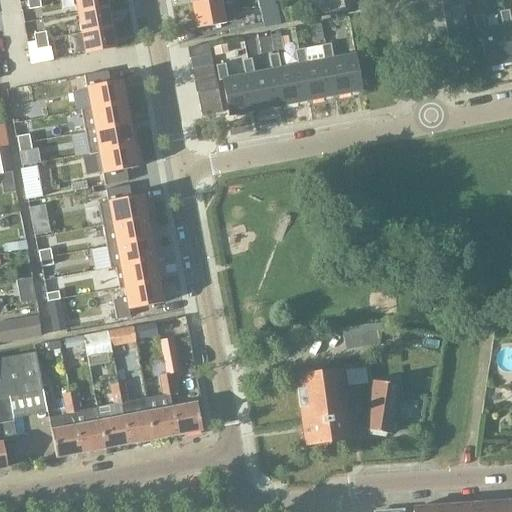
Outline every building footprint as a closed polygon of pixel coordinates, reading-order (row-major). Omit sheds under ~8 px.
[(105,0),(73,0),(77,16),(107,10),(105,0)] [(234,22),(232,11),(223,13),(220,0),(210,0),(192,4),(196,30),(234,22)] [(256,0),(258,8),(274,5),(273,0),(256,0)] [(322,0),(325,10),(359,3),(358,0),(322,0)] [(440,0),(443,11),(463,7),(468,6),(466,0),(440,0)] [(39,2),(27,4),(29,12),(41,10),(39,2)] [(445,21),(465,18),(463,7),(443,11),(445,21)] [(107,10),(77,16),(81,36),(111,30),(108,12),(107,10)] [(511,24),(510,25),(507,11),(499,13),(502,26),(506,26),(511,54),(511,24)] [(511,54),(506,26),(502,26),(484,30),(481,16),(473,18),(476,31),(480,30),(487,67),(511,62),(511,54)] [(447,32),(467,28),(465,18),(445,21),(447,32)] [(449,43),(470,39),(467,28),(447,32),(449,43)] [(111,30),(81,36),(84,57),(115,51),(113,43),(111,30)] [(45,34),(33,37),(35,44),(47,42),(45,34)] [(449,43),(451,53),(472,50),(470,39),(449,43)] [(47,42),(35,44),(36,52),(48,50),(47,42)] [(210,55),(208,44),(186,48),(189,59),(210,55)] [(328,58),(335,96),(361,91),(354,53),(331,58),(329,44),(320,46),(323,59),(328,58)] [(328,58),(323,59),(305,63),(302,49),(294,51),(297,64),(302,64),(309,101),(335,96),(328,58)] [(191,70),(212,66),(210,55),(189,59),(191,70)] [(302,64),(297,64),(278,68),(276,55),(268,56),(271,70),(275,69),(283,106),(309,101),(302,64)] [(275,69),(271,70),(252,73),(250,60),(241,61),(244,75),(249,74),(256,111),(283,106),(275,69)] [(249,74),(244,75),(226,78),(224,65),(216,66),(219,80),(222,80),(229,116),(256,111),(249,74)] [(212,66),(191,70),(193,81),(214,77),(212,66)] [(107,71),(83,76),(90,108),(125,102),(121,81),(109,83),(107,71)] [(214,78),(193,82),(196,93),(216,89),(214,78)] [(217,89),(197,93),(201,117),(221,113),(217,89)] [(125,102),(90,108),(80,110),(84,131),(129,123),(125,102)] [(129,123),(84,131),(88,155),(98,153),(98,151),(133,144),(129,123)] [(28,135),(16,137),(18,145),(29,143),(28,135)] [(29,143),(18,145),(19,153),(31,151),(29,143)] [(133,144),(98,151),(98,153),(104,186),(127,181),(125,170),(137,167),(133,144)] [(0,149),(0,173),(10,172),(6,148),(0,149)] [(128,186),(105,190),(107,202),(98,203),(102,226),(147,217),(143,195),(130,198),(128,186)] [(147,217),(102,226),(106,247),(115,245),(150,239),(147,217)] [(41,245),(47,229),(34,225),(28,240),(41,245)] [(150,239),(115,245),(106,247),(110,269),(115,268),(114,267),(154,260),(150,239)] [(50,249),(38,251),(39,259),(51,257),(50,249)] [(12,258),(15,281),(28,280),(25,256),(12,258)] [(51,257),(39,259),(41,267),(52,265),(51,257)] [(154,260),(114,267),(115,268),(118,290),(123,289),(123,288),(158,281),(154,260)] [(158,281),(123,288),(123,289),(125,298),(112,300),(115,320),(129,318),(128,310),(162,303),(158,281)] [(57,292),(46,294),(47,302),(59,300),(57,292)] [(88,330),(105,328),(102,303),(85,305),(88,330)] [(0,322),(0,342),(38,336),(35,316),(0,322)] [(110,347),(134,343),(131,327),(107,331),(110,347)] [(83,349),(104,345),(102,334),(81,338),(83,349)] [(61,357),(79,356),(78,346),(60,347),(61,357)] [(34,352),(0,358),(0,440),(0,443),(16,440),(8,398),(41,392),(34,352)] [(342,368),(295,374),(301,422),(301,426),(304,446),(351,440),(349,425),(344,387),(342,368)] [(160,386),(174,384),(172,374),(158,376),(160,386)] [(373,384),(344,387),(349,425),(360,423),(359,418),(367,417),(364,431),(390,435),(394,414),(399,414),(397,394),(399,386),(373,382),(373,384)] [(112,396),(126,393),(124,383),(110,386),(112,396)] [(171,407),(169,395),(176,394),(174,384),(160,386),(162,397),(144,400),(152,440),(175,436),(171,407)] [(64,405),(78,403),(76,392),(62,395),(64,405)] [(128,404),(127,403),(126,393),(112,396),(114,406),(121,405),(128,404)] [(128,445),(152,440),(144,400),(127,403),(128,404),(121,405),(123,416),(128,445)] [(72,414),(79,413),(78,403),(64,405),(66,415),(62,415),(63,419),(49,422),(56,458),(79,454),(72,414)] [(175,436),(200,431),(195,403),(171,407),(175,436)] [(99,421),(97,409),(79,413),(72,414),(79,454),(104,449),(99,421)] [(104,449),(128,445),(123,416),(99,421),(104,449)] [(510,511),(510,502),(490,503),(490,511),(510,511)] [(490,511),(490,503),(471,505),(471,511),(490,511)]
